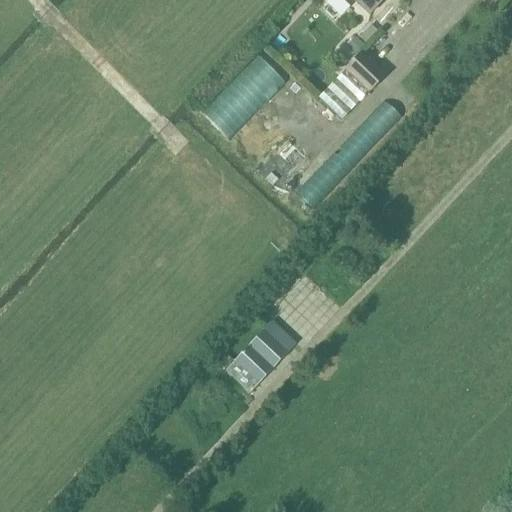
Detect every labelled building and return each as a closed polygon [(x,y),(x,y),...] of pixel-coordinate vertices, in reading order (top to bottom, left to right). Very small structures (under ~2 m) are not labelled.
[(353,0),(370,16),(384,0),(353,0)] [(370,26),(358,39),(364,44),(376,31),(370,26)] [(355,40),(347,48),(354,55),(362,46),(355,40)] [(202,112),(228,137),(286,80),(260,55),(202,112)] [(369,93),(383,78),(360,56),(346,71),(369,93)] [(346,71),(317,100),(340,122),(369,93),(346,71)] [(385,99),(298,191),(314,206),(401,114),(385,99)] [(218,366),(250,396),(297,347),(272,324),(234,363),(227,357),(218,366)]
